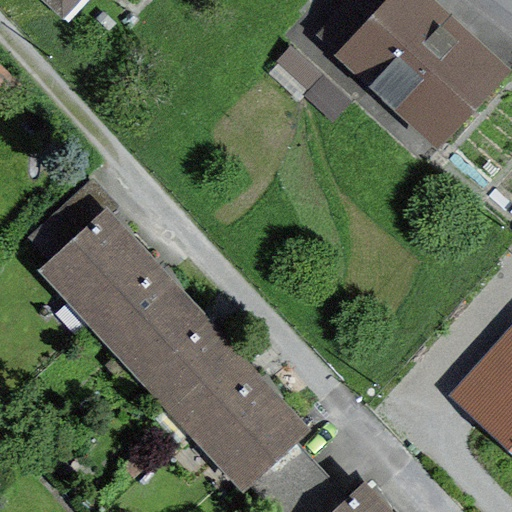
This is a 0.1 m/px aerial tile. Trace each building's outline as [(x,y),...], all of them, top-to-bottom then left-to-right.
[(440,127),(490,74),(409,0),(400,0),(397,3),(393,0),(358,0),(325,37),(375,82),(383,74),(440,127)] [(0,103),(18,85),(0,68),(0,103)] [(101,317),(154,269),(104,216),(114,206),(93,184),(35,236),(55,258),(48,265),(75,295),(78,291),(101,317)] [(151,371),(202,322),(154,269),(101,317),(98,320),(124,349),(128,346),(151,371)] [(200,425),(252,377),(202,322),(151,371),(147,375),(174,403),(178,400),(200,425)] [(290,442),(302,431),(252,377),(200,425),(196,428),(223,457),(227,453),(251,479),(290,442)] [(511,445),(511,379),(479,416),(511,445)] [(290,442),(251,479),(269,500),(309,462),(290,442)] [(293,511),(327,481),(309,462),(269,500),(280,511),(293,511)] [(335,511),(346,502),(327,481),(293,511),(335,511)] [(383,511),(361,488),(346,502),(335,511),(383,511)]
